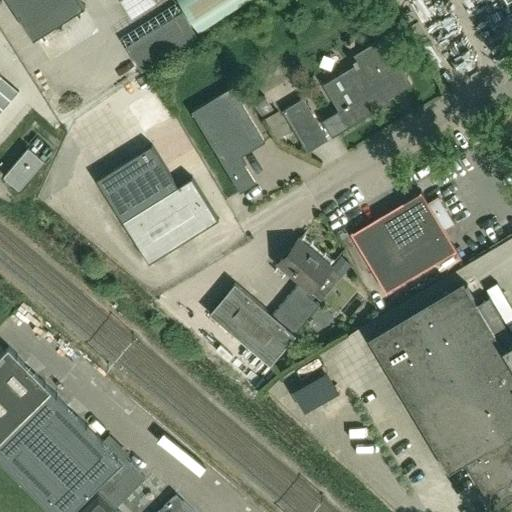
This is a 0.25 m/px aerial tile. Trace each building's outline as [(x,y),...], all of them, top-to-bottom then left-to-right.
[(85,4),(82,0),(10,0),(33,37),(85,4)] [(176,0),(197,31),(245,0),(176,0)] [(335,134),(348,127),(379,109),(377,105),(411,84),(383,37),(353,54),(357,60),(358,63),(338,75),(354,102),(323,121),(330,133),(335,134)] [(0,113),(16,95),(0,80),(0,113)] [(265,141),(233,86),(192,110),(239,192),(254,184),(239,157),(265,141)] [(303,98),(282,110),(307,151),(328,139),(303,98)] [(20,189),(44,161),(44,160),(30,148),(28,148),(5,176),(5,177),(19,189),(20,189)] [(152,148),(141,154),(99,179),(123,220),(148,262),(219,220),(197,183),(180,194),(152,148)] [(427,202),(420,191),(351,233),(387,291),(456,249),(444,230),(427,202)] [(437,196),(427,202),(444,230),(454,224),(437,196)] [(278,263),(299,281),(272,313),(235,282),(209,313),(270,364),(296,334),(295,333),(319,304),(307,293),(330,266),(299,239),(278,263)] [(511,335),(490,299),(477,306),(463,282),(369,338),(448,472),(465,462),(485,496),(511,479),(511,335)] [(103,439),(52,387),(10,345),(0,354),(0,457),(54,511),(70,511),(73,510),(74,511),(196,511),(177,492),(157,511),(121,511),(116,506),(146,476),(126,455),(129,453),(109,433),(103,439)]
